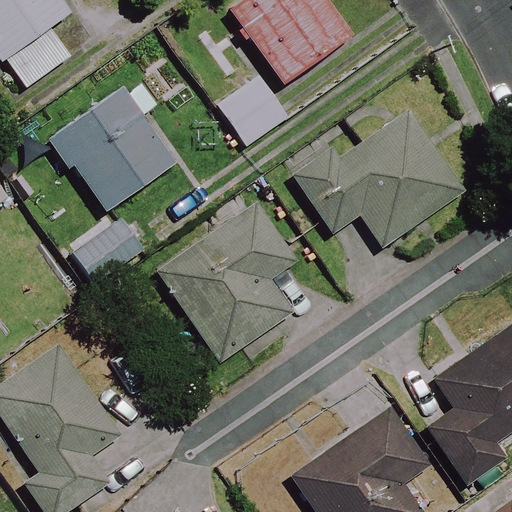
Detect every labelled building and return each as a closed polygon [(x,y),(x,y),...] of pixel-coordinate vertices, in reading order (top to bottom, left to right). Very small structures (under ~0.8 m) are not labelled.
[(64,16),(52,0),(0,0),(0,74),(16,96),(64,60),(43,31),(64,16)] [(346,38),(319,0),(237,0),(222,11),(276,87),(346,38)] [(281,122),(254,80),(212,107),(239,148),(281,122)] [(171,164),(118,93),(47,145),(99,217),(171,164)] [(457,195),(402,115),(332,162),(323,150),(286,175),(327,235),(354,217),(376,250),(457,195)] [(289,264),(250,208),(152,276),(214,365),(282,317),(259,285),(289,264)] [(126,217),(68,254),(88,286),(146,249),(126,217)] [(511,428),(511,324),(429,382),(450,412),(421,432),(460,488),(497,462),(486,446),(511,428)] [(113,437),(52,350),(0,386),(0,423),(35,473),(19,485),(37,511),(63,511),(102,485),(83,458),(113,437)] [(424,466),(387,412),(287,481),(308,511),(409,511),(393,488),(424,466)]
